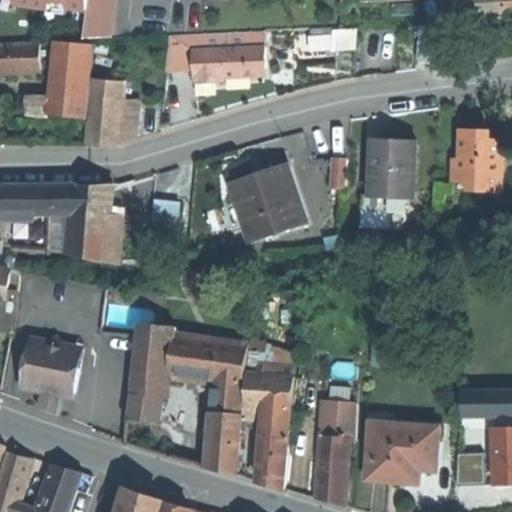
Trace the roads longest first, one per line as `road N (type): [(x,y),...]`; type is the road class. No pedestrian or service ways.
road 1 (residential): [(0,162),(99,168),(358,97),(511,76)]
road 2 (tertiary): [(0,421),(293,511)]
